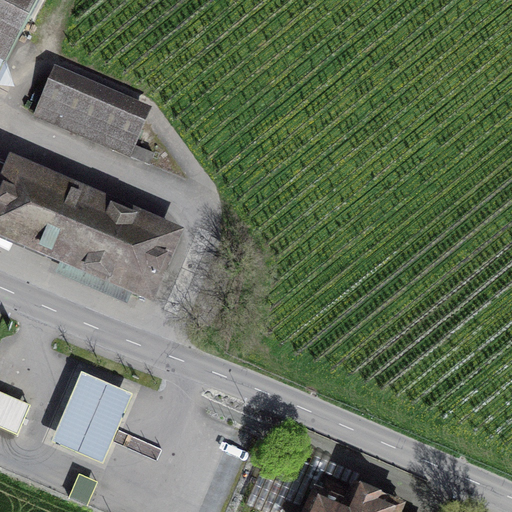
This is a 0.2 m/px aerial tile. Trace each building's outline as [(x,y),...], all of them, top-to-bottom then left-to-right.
[(38,0),(0,0),(0,65),(4,68),(38,0)] [(150,112),(56,72),(36,119),(130,159),(150,112)] [(0,241),(149,305),(179,235),(11,163),(0,187),(0,241)] [(103,474),(134,401),(83,379),(51,452),(103,474)] [(0,392),(0,426),(15,433),(28,404),(0,392)] [(404,511),(405,511),(354,489),(346,508),(312,494),(304,511),(404,511)]
